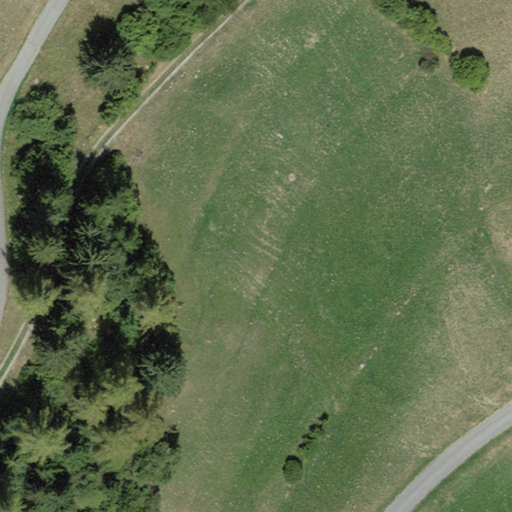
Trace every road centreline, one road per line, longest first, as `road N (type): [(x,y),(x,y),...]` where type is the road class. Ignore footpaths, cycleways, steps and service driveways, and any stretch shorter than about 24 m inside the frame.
road 1 (track): [(239,0),(93,154),(0,378)]
road 2 (unclassified): [(511,416),(398,511)]
